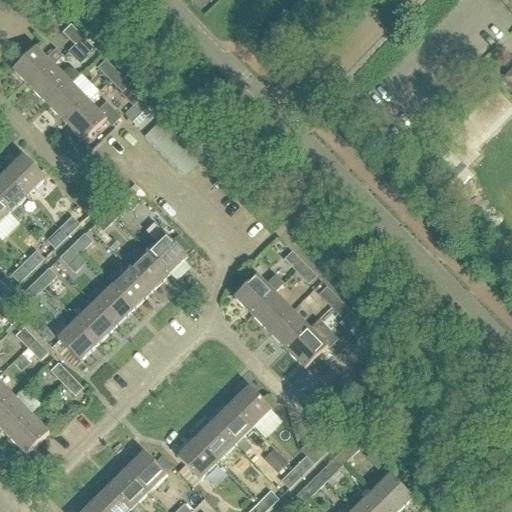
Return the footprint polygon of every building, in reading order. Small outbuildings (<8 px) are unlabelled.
[(312,0),(318,6),(327,14),(340,0),(312,0)] [(75,47),(83,39),(70,27),(63,35),(75,47)] [(83,39),(75,47),(70,52),(76,58),(81,53),(87,59),(95,52),(83,39)] [(31,91),(54,68),(63,59),(56,52),(47,61),(36,50),(13,72),(31,91)] [(110,82),(119,74),(107,62),(99,70),(110,82)] [(63,77),(54,68),(31,91),(48,109),(71,86),(80,77),(74,72),(68,72),(63,77)] [(511,70),(501,82),(511,92),(511,70)] [(119,74),(110,82),(123,94),(131,86),(119,74)] [(65,126),(89,104),(71,86),(48,109),(65,126)] [(142,134),(159,116),(144,101),(127,119),(142,134)] [(89,104),(65,126),(83,145),(106,122),(112,127),(120,119),(106,105),(98,113),(89,104)] [(152,147),(168,131),(160,123),(144,139),(152,147)] [(160,155),(176,139),(168,131),(152,147),(160,155)] [(168,163),(184,147),(176,139),(160,155),(168,163)] [(175,171),(192,155),(184,147),(168,163),(175,171)] [(192,155),(175,171),(183,179),(199,163),(192,155)] [(5,175),(28,199),(46,181),(23,158),(5,175)] [(19,208),(28,199),(5,175),(0,180),(0,205),(10,216),(13,219),(19,226),(28,217),(19,208)] [(109,214),(117,223),(130,211),(122,203),(121,202),(109,214)] [(0,226),(10,216),(0,205),(0,226)] [(105,235),(117,223),(109,214),(97,226),(105,235)] [(60,232),(68,240),(81,227),(72,219),(60,232)] [(56,252),(68,240),(60,232),(48,244),(56,252)] [(73,249),(81,257),(93,245),(86,237),(73,249)] [(169,277),(170,277),(187,260),(184,256),(172,245),(165,237),(147,254),(169,277)] [(172,245),(184,256),(189,251),(178,239),(172,245)] [(119,247),(112,240),(106,246),(112,253),(119,247)] [(69,269),(81,257),(73,249),(62,261),(69,269)] [(24,266),(32,274),(45,262),(37,253),(24,266)] [(152,295),(170,277),(169,277),(147,254),(129,271),(151,294),(152,295)] [(296,275),(304,267),(293,256),(285,264),(296,275)] [(20,286),(32,274),(24,266),(12,278),(20,286)] [(304,267),(296,275),(310,288),(317,281),(304,267)] [(37,283),(44,290),(56,278),(49,271),(37,283)] [(134,312),(152,295),(151,294),(129,271),(111,289),(134,311),(134,312)] [(0,282),(0,290),(6,297),(14,288),(4,278),(0,282)] [(275,296),(283,288),(284,287),(275,278),(266,287),(257,278),(234,301),(252,320),(275,296)] [(32,303),(44,290),(37,283),(24,296),(32,303)] [(116,329),(134,312),(134,311),(111,289),(94,306),(116,329)] [(331,311),(339,302),(328,291),(320,299),(331,311)] [(269,337),(293,314),(275,296),(252,320),(269,337)] [(339,302),(331,311),(342,322),(339,325),(341,327),(348,334),(359,323),(352,315),(339,302)] [(99,347),(116,329),(94,306),(76,323),(98,346),(99,347)] [(1,307),(0,308),(0,321),(6,327),(13,320),(1,307)] [(287,355),(310,332),(293,314),(269,337),(287,355)] [(80,365),(99,347),(98,346),(76,323),(57,341),(80,365)] [(310,332),(287,355),(303,372),(304,373),(328,350),(329,351),(338,343),(319,323),(310,332)] [(28,351),(36,343),(24,330),(16,339),(28,351)] [(36,343),(28,351),(40,363),(48,355),(36,343)] [(62,386),(71,378),(58,365),(50,374),(62,386)] [(71,378),(62,386),(74,399),(83,390),(71,378)] [(0,412),(14,399),(0,385),(0,412)] [(252,430),(253,431),(271,413),(248,389),(230,407),(252,430)] [(0,431),(8,440),(31,417),(14,399),(0,412),(0,431)] [(243,441),(253,431),(252,430),(230,407),(212,425),(234,447),(235,448),(236,447),(246,457),(253,451),(243,441)] [(31,417),(8,440),(25,458),(49,435),(31,417)] [(217,465),(235,448),(234,447),(212,425),(194,442),(217,465)] [(294,474),(303,482),(330,455),(315,439),(300,454),(307,461),(294,474)] [(199,483),(217,465),(194,442),(177,460),(199,483)] [(338,461),(345,469),(363,451),(356,443),(338,461)] [(126,472),(148,495),(166,478),(144,454),(126,472)] [(320,478),(327,486),(345,469),(338,461),(320,478)] [(278,486),(288,475),(277,464),(266,476),(278,486)] [(144,511),(138,506),(148,495),(126,472),(108,489),(129,511),(144,511)] [(291,493),(303,482),(294,474),(283,485),(291,493)] [(371,495),(388,511),(400,511),(412,501),(389,477),(371,495)] [(302,496),(310,504),(327,486),(320,478),(302,496)] [(129,511),(108,489),(90,507),(95,511),(129,511)] [(259,508),(262,511),(271,511),(280,504),(272,495),(259,508)] [(388,511),(371,495),(353,511),(388,511)] [(285,511),(301,511),(310,504),(302,496),(285,511)]
